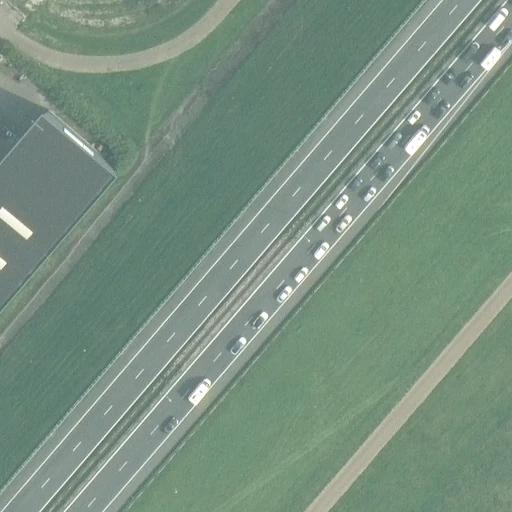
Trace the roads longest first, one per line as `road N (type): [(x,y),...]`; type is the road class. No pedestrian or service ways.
road 1 (trunk): [(460,0),(19,511)]
road 2 (trunk): [(83,511),(511,15)]
